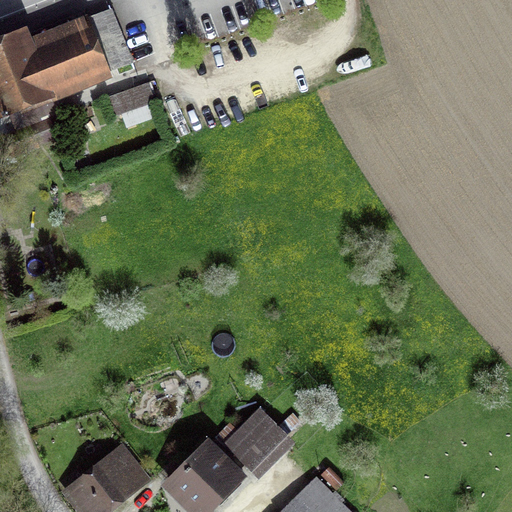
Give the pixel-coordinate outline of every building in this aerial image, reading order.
[(23,36),(0,44),(0,111),(1,114),(132,61),(111,10),(86,20),(89,27),(30,52),(23,36)] [(30,127),(5,136),(12,155),(37,146),(30,127)] [(286,436),(255,406),(222,439),(253,470),(286,436)] [(207,432),(159,481),(191,511),(205,511),(225,492),(232,499),(244,487),(239,481),(248,472),(207,432)] [(121,441),(62,487),(81,511),(106,511),(150,478),(121,441)] [(333,491),(316,474),(277,511),(353,511),(342,500),(344,498),(335,489),(333,491)]
